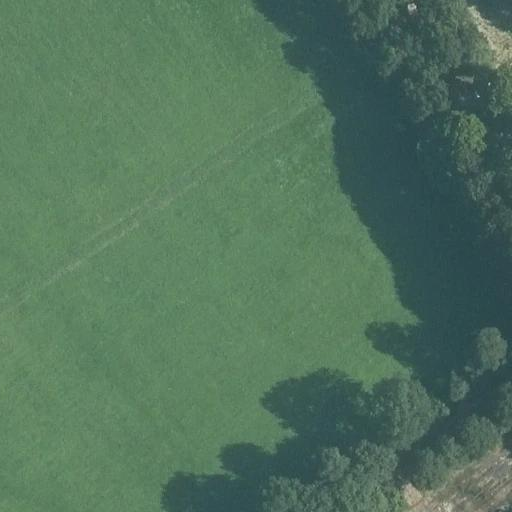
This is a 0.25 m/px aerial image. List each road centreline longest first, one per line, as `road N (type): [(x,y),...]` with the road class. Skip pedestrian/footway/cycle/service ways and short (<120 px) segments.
road 1 (track): [(338,511),(511,379)]
road 2 (unclassified): [(461,126),(375,0)]
